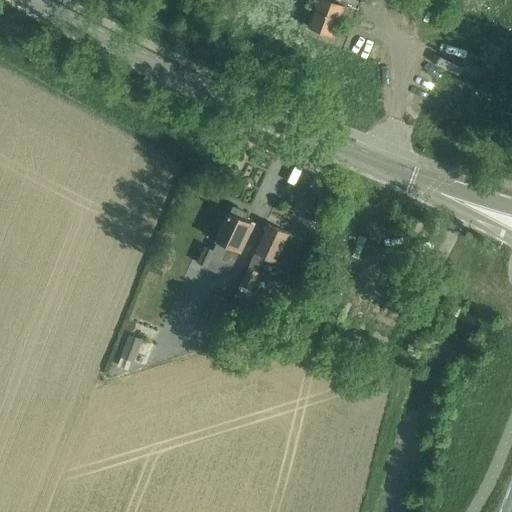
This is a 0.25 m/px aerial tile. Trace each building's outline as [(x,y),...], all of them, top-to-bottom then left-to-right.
[(344,22),(350,7),(344,4),(345,0),(319,0),(309,27),(332,36),(338,20),(344,22)] [(438,21),(436,5),(425,6),(427,22),(438,21)] [(511,67),(499,110),(511,113),(511,67)] [(247,214),(234,207),(231,213),(229,213),(216,240),(218,241),(214,250),(205,246),(197,262),(198,263),(188,283),(199,288),(208,268),(221,274),(227,262),(233,266),(253,224),(244,220),(247,214)] [(304,241),(271,225),(234,302),(254,311),(263,293),(267,296),(281,265),(291,270),(304,241)] [(199,328),(213,334),(228,300),(214,294),(199,328)] [(129,334),(121,357),(134,361),(142,339),(129,334)]
